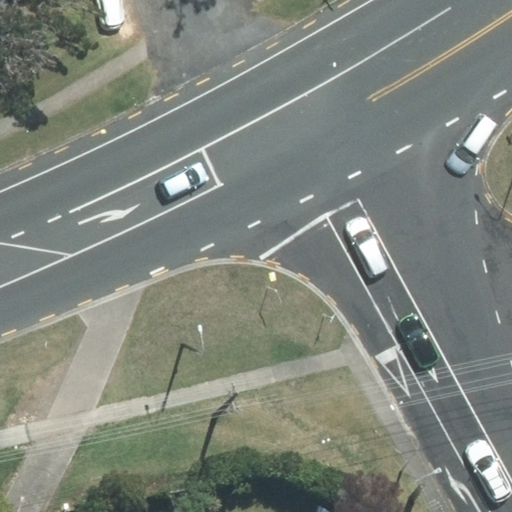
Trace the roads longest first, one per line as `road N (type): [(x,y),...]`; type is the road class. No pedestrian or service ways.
road 1 (secondary): [(293,134),(384,258),(511,484)]
road 2 (secondary): [(293,134),(0,269)]
road 3 (secondary): [(511,5),(293,134)]
